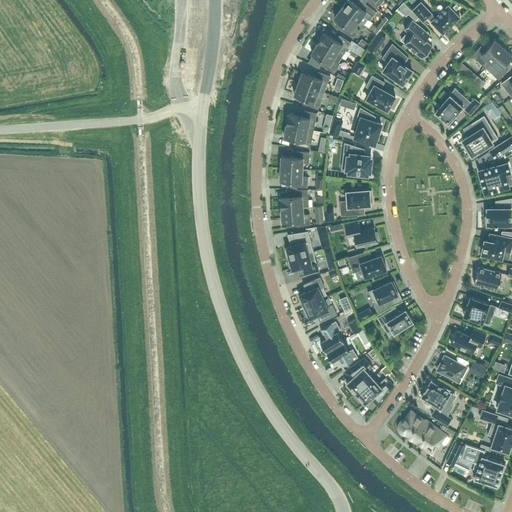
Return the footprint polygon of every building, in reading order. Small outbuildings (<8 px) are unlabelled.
[(352,0),(345,0),(341,6),(358,20),(362,14),(369,19),(375,10),(363,1),(360,6),(352,0)] [(442,33),(459,16),(447,3),(433,16),(430,13),(431,12),(420,1),(411,9),(422,21),(427,16),(442,33)] [(341,6),(334,16),(345,25),(342,29),(352,37),(359,29),(354,25),(358,20),(341,6)] [(407,31),(400,39),(421,56),(423,54),(424,55),(428,51),(427,49),(431,44),(425,39),(429,34),(411,19),(403,28),(407,31)] [(336,53),(335,53),(341,56),(350,41),(339,34),(336,39),(323,31),(317,41),(336,53)] [(386,36),(378,31),(366,47),(375,53),(386,36)] [(503,46),(494,38),(485,48),(480,44),(471,54),(485,67),(490,61),(503,46)] [(335,53),(336,53),(317,41),(311,52),(323,59),(320,64),(333,72),(339,63),(332,59),(335,53)] [(388,61),(382,69),(402,82),(411,69),(403,63),(408,56),(391,42),(381,57),(388,61)] [(490,61),(495,66),(490,71),(498,78),(507,69),(503,65),(511,54),(503,46),(490,61)] [(357,60),(351,69),(358,73),(364,64),(357,60)] [(302,70),(297,82),(318,89),(320,83),(326,85),(330,74),(317,70),(315,75),(302,70)] [(370,88),(365,96),(387,109),(395,95),(381,87),(384,80),(371,73),(364,84),(370,88)] [(511,95),(511,74),(501,82),(511,96),(511,95)] [(337,78),(333,89),(339,91),(343,80),(337,78)] [(297,82),(293,93),(307,98),(305,103),(317,108),(321,98),(316,96),(318,89),(297,82)] [(480,102),(474,97),(470,101),(461,93),(456,99),(449,93),(448,94),(446,92),(441,97),(444,99),(434,110),(448,122),(462,105),(465,107),(464,108),(470,113),(480,102)] [(331,97),(328,104),(335,106),(337,99),(331,97)] [(356,129),(354,136),(374,142),(380,122),(373,120),(375,115),(359,106),(352,128),(356,129)] [(288,112),(286,124),(313,129),(316,112),(303,109),(302,115),(288,112)] [(318,113),(314,126),(326,130),(331,117),(318,113)] [(497,137),(483,114),(471,122),(476,130),(462,138),(471,153),(492,141),(491,140),(497,137)] [(333,117),(328,133),(337,136),(342,120),(333,117)] [(313,129),(286,124),(283,136),(297,138),(296,144),(309,147),(313,129)] [(495,159),(496,160),(496,162),(478,167),(484,191),(508,184),(504,171),(509,169),(507,160),(506,160),(505,155),(511,149),(511,133),(489,149),(493,157),(497,156),(498,158),(495,159)] [(368,170),(370,157),(368,157),(369,154),(363,153),(363,148),(344,141),(341,167),(348,168),(348,171),(354,172),(354,173),(361,173),(361,172),(366,173),(367,170),(368,170)] [(281,155),(280,167),(302,168),(302,161),(308,162),(309,151),(295,150),(295,156),(281,155)] [(280,167),(279,179),(294,180),(293,185),(307,186),(307,175),(301,175),(302,168),(280,167)] [(346,190),(347,200),(340,200),(341,214),(353,213),(352,205),(370,203),(369,196),(371,196),(371,190),(369,190),(369,188),(346,190)] [(279,196),(280,208),(302,206),(302,200),(308,199),(307,189),(293,189),(294,195),(279,196)] [(487,223),(511,223),(510,206),(511,206),(511,196),(495,199),(495,206),(486,207),(487,223)] [(302,206),(280,208),(281,220),(296,219),(296,225),(310,223),(309,212),(303,213),(302,206)] [(325,220),(334,219),(333,207),(324,208),(325,220)] [(347,236),(353,234),(356,245),(377,240),(376,239),(378,238),(377,231),(375,231),(373,226),(360,229),(358,221),(344,224),(347,236)] [(317,227),(322,248),(331,246),(326,226),(317,227)] [(313,250),(307,230),(287,233),(290,244),(285,245),(286,248),(284,249),(286,254),(288,254),(289,257),(313,250)] [(484,238),(481,253),(501,257),(508,258),(510,250),(511,239),(511,237),(500,235),(498,241),(487,239),(484,238)] [(330,246),(324,248),(328,269),(335,267),(330,246)] [(313,250),(289,257),(289,259),(287,260),(289,266),(291,265),(292,268),(297,267),(299,274),(318,269),(313,250)] [(380,253),(367,258),(364,251),(347,257),(353,272),(362,269),(365,276),(385,268),(380,253)] [(473,282),(486,286),(486,287),(496,290),(501,272),(478,266),(473,282)] [(336,267),(328,270),(330,276),(338,274),(336,267)] [(324,296),(320,287),(324,286),(319,275),(302,283),(305,290),(299,293),(300,294),(298,295),(300,301),(302,300),(304,305),(324,296)] [(393,303),(390,296),(397,293),(391,279),(367,290),(377,312),(393,303)] [(304,305),(306,309),(304,310),(307,316),(309,315),(309,317),(316,314),(319,321),(336,313),(331,303),(328,305),(324,296),(304,305)] [(467,303),(466,302),(464,308),(465,308),(463,315),(472,318),(471,320),(478,322),(478,320),(482,321),(486,308),(494,311),(496,305),(470,296),(467,303)] [(498,307),(511,311),(511,303),(500,299),(498,307)] [(367,305),(365,306),(363,301),(353,306),(358,315),(369,310),(367,305)] [(401,327),(413,320),(405,307),(398,311),(394,306),(377,317),(381,323),(386,320),(393,332),(394,331),(397,332),(400,330),(401,327)] [(359,317),(361,321),(372,315),(370,310),(359,317)] [(353,332),(361,327),(352,312),(347,315),(349,318),(345,320),(353,332)] [(337,330),(340,328),(335,319),(320,328),(325,337),(319,340),(326,350),(343,339),(337,330)] [(361,336),(366,333),(363,327),(357,330),(361,336)] [(450,342),(472,352),(475,344),(480,346),(486,333),(473,327),(469,335),(456,329),(450,342)] [(494,334),(491,341),(499,344),(502,337),(494,334)] [(349,349),(343,339),(326,350),(332,360),(337,357),(342,365),(357,355),(352,347),(349,349)] [(495,352),(497,345),(487,343),(485,350),(495,352)] [(406,352),(399,371),(407,374),(414,355),(406,352)] [(436,369),(459,381),(467,367),(444,354),(436,369)] [(372,376),(367,370),(372,366),(364,356),(345,369),(352,376),(346,381),(347,383),(346,384),(351,390),(353,389),(355,392),(372,376)] [(482,376),(486,366),(473,360),(468,369),(482,376)] [(396,378),(390,369),(387,371),(395,380),(396,378)] [(511,385),(511,386),(511,384),(511,378),(499,374),(496,381),(505,384),(497,407),(497,410),(504,412),(504,410),(511,412),(511,385)] [(378,406),(393,384),(385,376),(377,383),(372,376),(355,392),(358,394),(356,396),(361,401),(363,400),(365,402),(370,397),(378,406)] [(431,379),(421,395),(432,403),(431,405),(434,408),(431,413),(447,423),(451,417),(446,414),(452,404),(450,403),(443,398),(448,390),(449,389),(444,385),(443,387),(431,379)] [(460,403),(468,407),(472,398),(464,395),(460,403)] [(498,413),(482,408),(479,417),(495,422),(498,413)] [(410,411),(404,419),(402,420),(401,421),(400,421),(400,422),(399,423),(399,424),(398,425),(398,426),(399,427),(399,428),(399,429),(400,430),(401,431),(402,432),(403,432),(404,432),(406,432),(408,434),(409,433),(413,436),(413,437),(416,440),(417,442),(420,444),(422,444),(431,451),(444,433),(433,425),(433,424),(429,421),(427,421),(424,419),(423,420),(410,411)] [(453,418),(449,427),(457,430),(461,422),(453,418)] [(508,450),(510,443),(511,443),(511,440),(511,426),(498,422),(496,428),(490,426),(487,434),(494,436),(491,445),(497,447),(497,449),(504,451),(505,449),(508,450)] [(453,464),(463,444),(455,441),(446,461),(453,464)] [(465,443),(463,450),(478,455),(480,448),(465,443)] [(504,462),(481,454),(473,477),(496,484),(504,462)]
